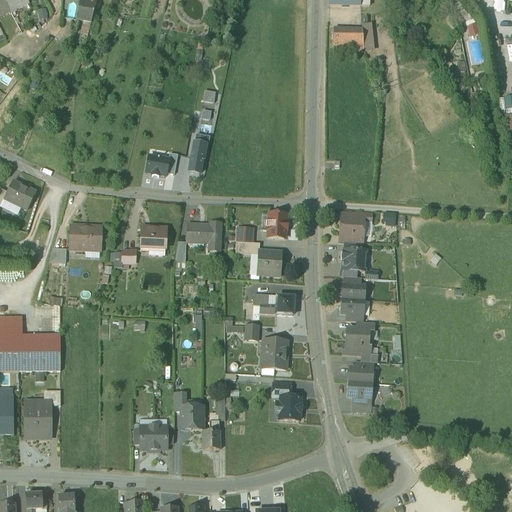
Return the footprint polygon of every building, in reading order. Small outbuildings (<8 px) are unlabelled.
[(23,0),(6,0),(11,8),(24,2),(23,0)] [(92,0),(79,0),(76,17),(84,19),(90,20),(91,20),(96,1),(92,0)] [(45,7),(37,8),(39,16),(47,15),(45,7)] [(53,11),(38,28),(46,34),(61,18),(53,11)] [(477,26),(465,29),(467,39),(480,36),(477,26)] [(25,44),(33,36),(25,28),(17,36),(25,44)] [(361,29),(333,29),(332,45),(353,45),(363,46),(361,29)] [(369,31),(363,32),(365,52),(371,51),(369,31)] [(501,113),(511,111),(511,96),(499,97),(501,113)] [(209,138),(195,135),(193,144),(206,146),(208,147),(209,138)] [(206,146),(193,144),(192,144),(186,174),(199,177),(202,161),(204,162),(206,146)] [(169,160),(167,174),(173,176),(177,156),(170,155),(169,160)] [(159,177),(166,178),(167,174),(169,160),(148,156),(144,174),(149,175),(149,176),(159,178),(159,177)] [(35,190),(14,179),(8,191),(4,198),(26,209),(35,190)] [(1,187),(0,188),(0,203),(2,199),(4,198),(8,191),(1,187)] [(364,214),(346,213),(345,221),(340,221),(338,244),(344,245),(360,246),(362,246),(364,214)] [(285,216),(269,215),(269,222),(266,222),(266,231),(268,232),(268,239),(284,240),(284,232),(286,232),(287,224),(285,224),(285,216)] [(399,222),(388,222),(388,231),(391,231),(391,233),(399,233),(399,222)] [(101,225),(70,224),(69,249),(100,250),(101,225)] [(220,224),(210,224),(210,227),(187,226),(187,243),(210,244),(210,252),(219,252),(220,224)] [(165,229),(141,228),(140,249),(164,250),(165,229)] [(252,231),(236,230),(235,244),(251,245),(252,231)] [(251,245),(235,244),(235,255),(255,256),(256,245),(251,245)] [(360,246),(344,245),(344,252),(359,253),(360,246)] [(185,246),(178,246),(175,263),(184,263),(185,246)] [(66,248),(52,248),(49,261),(65,262),(66,248)] [(135,250),(122,249),(122,263),(134,263),(135,250)] [(344,252),(343,252),(342,253),(340,255),(340,260),(342,262),(342,263),(343,263),(342,271),(342,272),(356,273),(365,273),(365,272),(366,253),(359,253),(344,252)] [(281,254),(259,253),(257,276),(279,278),(281,254)] [(356,273),(342,272),(342,271),(339,271),(339,278),(343,279),(355,279),(356,273)] [(378,273),(365,272),(365,273),(364,280),(377,281),(378,273)] [(355,279),(343,279),(343,286),(360,287),(361,280),(355,279)] [(343,286),(342,286),(341,300),(363,302),(364,288),(360,287),(343,286)] [(277,297),(254,296),(253,307),(260,308),(259,316),(275,316),(277,297)] [(293,298),(277,297),(275,316),(292,317),(293,307),(295,306),(295,301),(293,299),(293,298)] [(363,302),(341,300),(340,315),(346,316),(362,317),(363,302)] [(507,309),(484,308),(483,322),(506,324),(507,309)] [(362,317),(346,316),(346,323),(356,324),(362,324),(362,317)] [(19,317),(0,317),(0,335),(19,335),(19,317)] [(145,330),(145,322),(135,321),(134,329),(145,330)] [(362,324),(356,324),(355,331),(369,332),(368,332),(373,333),(374,325),(362,324)] [(259,328),(246,327),(245,342),(258,343),(259,328)] [(355,331),(347,330),(346,331),(344,333),(344,336),(346,338),(345,347),(370,349),(371,341),(368,338),(368,332),(369,332),(355,331)] [(22,335),(19,335),(19,372),(60,371),(60,334),(22,335)] [(0,372),(19,372),(19,335),(0,335),(0,372)] [(287,344),(263,342),(262,371),(285,372),(287,344)] [(345,347),(342,347),(342,356),(362,357),(370,358),(370,357),(370,349),(345,347)] [(362,363),(355,363),(354,369),(372,371),(373,364),(362,363)] [(354,369),(349,369),(348,383),(371,385),(372,371),(354,369)] [(371,385),(348,383),(347,397),(352,398),(370,399),(371,385)] [(279,399),(290,399),(291,385),(272,384),(271,398),(279,399)] [(11,390),(0,389),(0,401),(11,402),(11,398),(11,390)] [(60,391),(45,391),(45,405),(50,405),(50,406),(60,406),(60,391)] [(184,395),(173,395),(173,414),(180,414),(180,409),(184,409),(184,395)] [(0,401),(0,432),(3,433),(3,435),(5,435),(5,434),(13,434),(13,398),(11,398),(11,402),(0,401)] [(290,399),(279,399),(279,403),(275,403),(274,417),(279,418),(278,422),(299,424),(301,400),(290,399)] [(224,401),(215,401),(216,418),(218,418),(218,423),(225,424),(224,401)] [(45,405),(25,405),(25,434),(34,434),(34,437),(49,436),(49,416),(50,416),(50,406),(50,405),(45,405)] [(370,406),(352,405),(351,413),(369,414),(370,406)] [(184,409),(180,409),(180,414),(180,432),(190,432),(190,430),(202,430),(202,409),(184,409)] [(209,433),(218,433),(218,423),(209,424),(209,433)] [(153,428),(139,428),(139,430),(139,445),(139,452),(153,452),(153,428)] [(166,428),(153,428),(153,452),(166,452),(166,445),(166,430),(166,428)] [(218,433),(209,433),(202,433),(202,452),(219,451),(218,433)] [(41,493),(25,494),(26,510),(35,509),(41,509),(41,493)] [(73,511),(73,495),(58,496),(58,511),(73,511)] [(142,511),(142,502),(125,503),(124,511),(142,511)] [(13,506),(7,506),(6,504),(0,503),(0,511),(13,511),(13,503),(12,503),(13,506)]
